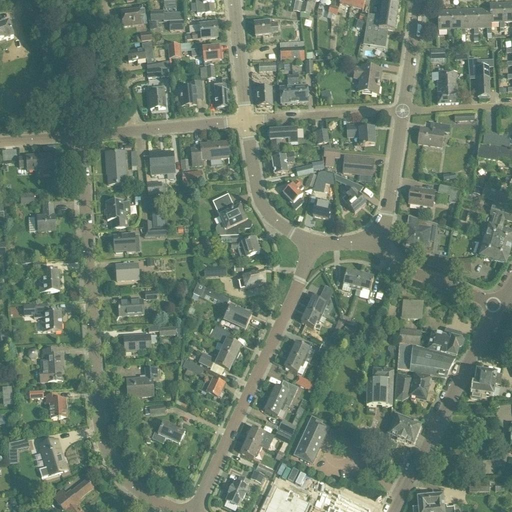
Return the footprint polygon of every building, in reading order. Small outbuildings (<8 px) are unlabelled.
[(195,0),(196,14),(215,13),(213,0),(195,0)] [(353,0),(351,8),(362,11),(366,0),(353,0)] [(293,12),(300,14),(302,3),(295,2),(293,12)] [(300,14),(305,15),(309,16),(311,6),(302,3),(300,14)] [(363,46),(377,48),(377,45),(384,46),(387,31),(395,32),(398,6),(383,4),(381,18),(368,16),(363,46)] [(511,4),(503,5),(504,24),(511,23),(511,4)] [(504,24),(503,5),(490,5),(490,10),(490,24),(499,24),(499,30),(504,30),(504,24)] [(121,13),(123,29),(141,27),(140,17),(145,16),(144,10),(121,13)] [(490,10),(477,11),(478,29),(486,29),(486,35),(491,35),(490,24),(490,10)] [(451,12),(452,30),(460,30),(460,36),(465,36),(465,30),(464,11),(451,12)] [(477,11),(464,11),(465,30),(473,30),(473,36),(478,35),(478,29),(477,11)] [(164,21),(163,14),(163,12),(150,13),(151,22),(164,21)] [(452,30),(451,12),(438,12),(439,31),(447,31),(447,37),(452,37),(452,30)] [(169,24),(170,32),(184,31),(184,23),(169,24)] [(0,42),(14,39),(9,24),(0,26),(0,42)] [(254,25),(256,38),(270,37),(270,36),(272,36),(272,33),(278,33),(277,24),(269,25),(269,24),(254,25)] [(187,34),(187,41),(201,40),(217,39),(216,25),(200,26),(200,33),(187,34)] [(140,36),(141,43),(151,42),(150,35),(140,36)] [(155,71),(162,70),(161,63),(154,64),(151,44),(143,45),(144,51),(128,54),(129,62),(148,60),(148,65),(147,65),(148,71),(155,71)] [(171,60),(182,59),(181,46),(170,47),(171,60)] [(222,61),(221,54),(219,54),(218,48),(193,51),(193,58),(203,57),(204,63),(220,62),(220,61),(222,61)] [(304,48),(280,49),(280,63),(305,62),(304,48)] [(444,59),(444,50),(431,51),(431,60),(444,59)] [(467,52),(456,52),(456,62),(468,62),(468,61),(468,56),(467,52)] [(478,60),(468,61),(468,62),(468,69),(469,79),(477,78),(477,80),(478,99),(481,99),(482,100),(489,100),(489,99),(490,99),(489,80),(488,69),(478,70),(478,62),(478,60)] [(207,68),(207,71),(208,80),(208,81),(215,81),(214,67),(207,68)] [(354,79),(361,80),(359,93),(378,96),(381,71),(362,69),(362,71),(355,70),(354,79)] [(170,94),(168,70),(162,70),(155,71),(148,71),(147,71),(148,80),(165,78),(166,83),(165,83),(166,89),(165,89),(166,94),(170,94)] [(438,106),(448,105),(448,87),(447,87),(446,73),(432,74),(432,82),(438,82),(438,95),(438,106)] [(457,73),(446,73),(447,87),(448,87),(448,105),(458,105),(458,94),(457,73)] [(294,105),(293,77),(287,77),(288,86),(289,86),(289,89),(280,89),(281,106),(294,105)] [(293,77),(294,105),(308,104),(307,87),(297,88),(297,85),(299,85),(298,77),(293,77)] [(180,91),(181,108),(197,106),(196,97),(203,96),(201,82),(191,84),(191,89),(180,91)] [(214,87),(216,110),(230,108),(228,86),(214,87)] [(257,87),(258,108),(272,107),(271,87),(257,87)] [(157,94),(149,94),(150,111),(165,110),(164,93),(163,88),(157,89),(157,94)] [(444,133),(449,134),(451,127),(436,124),(435,132),(444,133)] [(347,127),(348,139),(360,138),(360,147),(375,146),(374,130),(362,131),(362,126),(347,127)] [(444,133),(435,132),(420,129),(418,145),(441,149),(444,133)] [(270,132),(270,142),(272,142),(272,149),(281,148),(290,147),(290,144),(297,144),(297,130),(291,130),(291,132),(289,132),(288,130),(270,132)] [(313,136),(315,147),(328,145),(326,134),(313,136)] [(510,139),(498,137),(496,148),(508,150),(510,139)] [(203,167),(202,160),(228,157),(227,143),(200,146),(200,149),(191,150),(193,168),(203,167)] [(511,152),(509,152),(479,147),(476,161),(497,164),(498,162),(511,164),(511,152)] [(160,151),(149,152),(152,175),(160,174),(175,172),(174,167),(173,152),(160,153),(160,151)] [(324,158),(326,158),(334,159),(339,160),(339,153),(324,151),(324,158)] [(105,154),(106,172),(108,172),(108,186),(125,185),(125,175),(126,175),(125,153),(105,154)] [(271,162),(272,167),(274,169),(275,176),(287,174),(286,166),(289,166),(288,164),(294,163),(293,154),(284,155),(285,158),(272,159),(273,160),(271,162)] [(19,159),(20,169),(27,169),(27,172),(43,171),(43,177),(52,176),(51,157),(26,158),(19,159)] [(333,168),(334,159),(326,158),(325,166),(326,167),(333,168)] [(343,175),(372,177),(373,161),(349,159),(344,158),(343,175)] [(296,170),(297,178),(313,175),(311,167),(296,170)] [(181,175),(183,186),(202,184),(201,173),(181,175)] [(318,175),(314,190),(321,191),(323,183),(333,185),(332,176),(325,174),(318,175)] [(317,178),(310,176),(306,187),(313,189),(317,178)] [(364,187),(348,181),(345,188),(353,192),(345,198),(342,201),(355,215),(366,205),(358,196),(364,187)] [(304,203),(300,199),(303,196),(300,193),(303,189),(296,182),(283,194),(294,205),(292,207),(296,211),(304,203)] [(147,186),(148,197),(162,195),(161,184),(154,185),(147,186)] [(438,193),(450,196),(448,202),(457,204),(460,192),(440,187),(438,193)] [(474,195),(481,197),(483,190),(476,188),(474,195)] [(409,205),(432,208),(435,192),(411,189),(409,205)] [(485,190),(482,198),(499,203),(502,195),(485,190)] [(20,195),(21,206),(34,205),(33,195),(20,195)] [(227,196),(213,203),(220,217),(223,224),(218,226),(216,228),(215,230),(215,233),(217,236),(218,236),(218,238),(221,238),(231,237),(239,237),(239,231),(250,231),(252,229),(253,226),(252,224),(249,222),(247,222),(240,208),(234,210),(227,196)] [(313,218),(328,221),(331,209),(326,208),(327,203),(321,201),(320,206),(316,205),(313,218)] [(106,204),(107,222),(111,222),(112,231),(128,230),(127,223),(126,214),(124,214),(123,203),(106,204)] [(501,243),(511,246),(511,243),(511,235),(501,233),(505,221),(511,222),(511,209),(493,203),(490,215),(497,218),(493,230),(485,227),(482,236),(486,238),(485,240),(501,245),(501,243)] [(37,218),(38,234),(55,233),(55,218),(54,218),(53,206),(43,206),(44,218),(37,218)] [(406,246),(418,247),(417,251),(433,254),(433,252),(435,242),(437,226),(419,221),(418,228),(413,227),(412,230),(408,230),(406,246)] [(143,224),(144,238),(166,237),(165,229),(160,229),(151,230),(151,224),(143,224)] [(114,239),(115,253),(116,253),(116,255),(123,255),(123,252),(136,252),(135,236),(128,237),(128,238),(114,239)] [(231,238),(231,250),(238,250),(241,260),(246,258),(246,259),(260,255),(255,241),(243,245),(242,243),(242,238),(231,238)] [(501,245),(485,240),(484,246),(479,244),(476,256),(480,257),(480,258),(505,266),(511,246),(501,243),(501,245)] [(451,261),(452,273),(470,273),(470,261),(451,261)] [(116,267),(117,283),(139,282),(138,266),(116,267)] [(60,293),(58,269),(49,269),(49,273),(42,273),(44,294),(60,293)] [(351,290),(356,291),(360,276),(347,272),(343,286),(351,288),(351,290)] [(239,282),(241,291),(266,286),(263,273),(243,277),(244,281),(239,282)] [(360,276),(356,291),(362,293),(362,291),(370,293),(374,280),(360,276)] [(229,301),(197,286),(193,295),(204,300),(205,297),(227,307),(229,301)] [(322,294),(331,298),(332,295),(329,289),(325,288),(322,294)] [(145,294),(146,302),(158,301),(157,293),(145,294)] [(366,293),(364,302),(373,304),(375,294),(366,293)] [(313,299),(307,311),(322,318),(324,313),(322,312),(326,305),(313,299)] [(118,310),(119,319),(145,317),(143,302),(118,303),(119,310),(118,310)] [(403,302),(401,320),(421,322),(423,304),(403,302)] [(22,307),(22,315),(24,315),(24,318),(39,317),(39,313),(48,312),(48,305),(22,307)] [(224,322),(245,332),(252,317),(231,308),(224,322)] [(51,314),(45,315),(46,334),(62,333),(60,314),(58,314),(58,311),(51,312),(51,314)] [(307,311),(301,324),(314,330),(318,322),(319,323),(322,318),(307,311)] [(347,318),(341,316),(345,324),(345,325),(348,326),(351,319),(347,318)] [(337,325),(332,335),(338,338),(343,328),(337,325)] [(159,329),(160,338),(176,337),(176,328),(159,329)] [(221,354),(234,360),(240,348),(233,345),(236,337),(216,328),(211,339),(222,344),(221,347),(224,348),(221,354)] [(343,335),(353,339),(356,333),(345,329),(343,335)] [(426,347),(425,352),(446,357),(447,357),(455,359),(458,351),(461,351),(463,345),(460,341),(461,336),(460,334),(448,331),(447,331),(445,332),(444,337),(432,334),(428,347),(426,347)] [(420,334),(400,332),(399,345),(399,346),(419,348),(420,334)] [(0,334),(0,339),(0,343),(10,342),(9,334),(0,334)] [(124,339),(125,354),(151,353),(150,344),(156,343),(155,337),(124,339)] [(290,357),(305,364),(307,358),(306,357),(309,350),(296,344),(290,357)] [(332,350),(322,346),(318,353),(329,358),(332,350)] [(399,346),(398,360),(410,361),(450,370),(455,359),(447,357),(446,357),(425,352),(421,349),(419,349),(419,348),(399,346)] [(40,373),(41,383),(62,382),(62,365),(64,365),(63,356),(58,356),(57,350),(43,351),(43,358),(46,358),(46,363),(42,363),(42,372),(40,373)] [(37,354),(35,352),(30,352),(28,354),(29,359),(31,361),(35,361),(37,358),(37,354)] [(198,364),(211,370),(215,360),(203,354),(198,364)] [(234,360),(221,354),(216,367),(228,373),(234,360)] [(305,364),(290,357),(285,369),(297,375),(301,368),(303,369),(305,364)] [(445,380),(450,370),(410,361),(398,360),(397,372),(413,374),(444,380),(445,380)] [(182,369),(200,377),(204,370),(186,362),(182,369)] [(127,381),(128,400),(154,399),(152,377),(157,377),(157,370),(145,370),(146,378),(140,378),(141,381),(127,381)] [(366,407),(392,409),(393,372),(373,372),(373,383),(367,382),(366,386),(366,407)] [(471,395),(470,400),(481,401),(482,396),(493,398),(494,386),(500,387),(501,377),(476,373),(474,385),(472,385),(471,395)] [(316,385),(297,377),(294,384),(312,393),(316,385)] [(395,402),(401,404),(409,399),(425,403),(431,381),(414,377),(413,381),(397,377),(395,402)] [(158,390),(166,390),(166,378),(158,378),(158,390)] [(201,392),(218,400),(224,386),(213,381),(207,379),(201,392)] [(270,400),(285,407),(289,409),(298,389),(283,383),(280,389),(276,387),(270,400)] [(43,393),(29,393),(30,401),(44,400),(43,393)] [(46,397),(46,403),(51,403),(52,421),(67,420),(66,401),(58,401),(58,397),(46,397)] [(283,412),(285,407),(270,400),(265,413),(277,419),(281,411),(283,412)] [(164,407),(151,408),(152,416),(165,414),(164,407)] [(388,436),(396,439),(396,440),(404,444),(405,443),(413,446),(421,427),(396,417),(390,431),(388,436)] [(294,457),(312,465),(329,430),(321,426),(322,424),(312,419),(294,457)] [(152,440),(163,445),(165,440),(179,447),(185,434),(164,424),(158,436),(155,434),(152,440)] [(282,431),(292,435),(295,428),(286,424),(282,431)] [(252,430),(246,443),(261,449),(263,444),(261,443),(265,436),(252,430)] [(274,439),(288,445),(291,438),(277,431),(274,439)] [(8,445),(9,453),(17,451),(29,448),(27,441),(8,445)] [(40,447),(49,478),(66,472),(57,442),(40,447)] [(246,443),(241,455),(253,461),(257,454),(259,455),(261,449),(246,443)] [(263,463),(265,457),(259,455),(256,460),(263,463)] [(256,472),(271,479),(273,473),(259,466),(256,472)] [(252,483),(259,486),(263,478),(256,474),(252,483)] [(230,496),(224,508),(231,511),(236,511),(242,501),(243,501),(245,495),(247,489),(249,484),(240,479),(237,485),(235,484),(232,489),(231,489),(228,495),(230,496)] [(67,511),(80,511),(75,504),(93,489),(87,481),(67,498),(62,491),(53,498),(60,507),(59,509),(62,511),(64,511),(63,511),(65,511),(66,511),(67,511)] [(471,493),(488,494),(488,485),(471,484),(471,493)] [(495,485),(495,493),(504,492),(503,485),(495,485)] [(288,494),(276,489),(264,511),(305,511),(309,505),(298,499),(299,496),(289,492),(288,494)] [(369,511),(370,511),(337,496),(331,509),(328,508),(326,511),(369,511)] [(412,509),(411,511),(460,511),(460,505),(453,506),(453,508),(446,509),(445,506),(443,506),(442,497),(417,500),(418,508),(412,509)]
